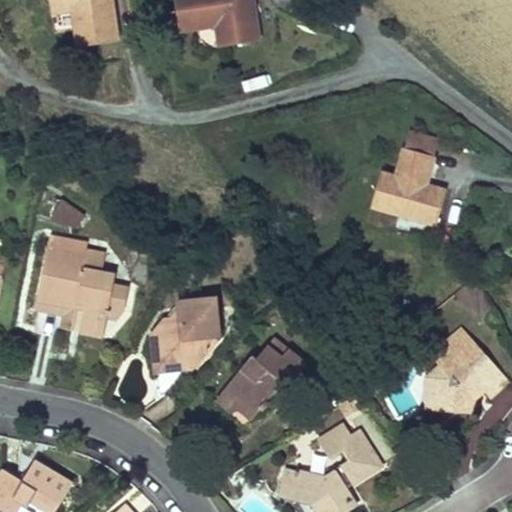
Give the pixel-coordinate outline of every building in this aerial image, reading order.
[(117,43),(107,0),(39,0),(43,16),(65,12),(69,32),(73,52),(117,43)] [(223,13),(221,0),(180,0),(166,2),(171,36),(189,33),(207,30),(210,51),(252,45),(246,10),(223,13)] [(221,0),(223,13),(246,10),(244,0),(221,0)] [(65,12),(43,16),(47,37),(69,32),(65,12)] [(193,54),(210,51),(207,30),(189,33),(193,54)] [(368,206),(430,214),(434,185),(420,183),(426,140),(395,136),(389,179),(371,177),(368,206)] [(79,214),(48,204),(44,219),(75,229),(79,214)] [(46,235),(43,252),(77,259),(78,255),(81,242),(46,235)] [(77,259),(43,252),(30,312),(60,318),(58,327),(101,336),(106,316),(118,319),(123,296),(108,293),(110,283),(95,280),(100,260),(78,255),(77,259)] [(472,275),(451,294),(467,310),(482,298),(472,275)] [(482,298),(467,310),(473,316),(485,306),(482,298)] [(198,344),(213,342),(210,306),(176,309),(178,326),(160,329),(152,342),(154,372),(177,369),(181,371),(185,374),(199,357),(198,344)] [(501,380),(456,332),(428,359),(436,368),(420,383),(432,393),(432,410),(467,410),(473,405),(468,400),(477,390),(485,397),(501,380)] [(256,367),(251,363),(208,409),(240,438),(254,423),(257,426),(269,413),(265,409),(281,392),(284,395),(304,373),(275,346),(256,367)] [(177,369),(154,372),(156,399),(181,371),(177,369)] [(432,393),(420,383),(421,410),(432,410),(432,393)] [(338,408),(314,420),(319,431),(343,420),(338,408)] [(277,508),(288,511),(356,511),(361,509),(351,495),(381,474),(358,440),(350,445),(342,433),(319,448),(331,465),(343,457),(350,467),(318,490),(285,478),(277,508)] [(31,499),(50,511),(51,511),(71,481),(35,459),(22,480),(3,468),(0,472),(0,511),(12,511),(20,500),(28,505),(31,499)] [(123,511),(116,503),(105,511),(123,511)]
